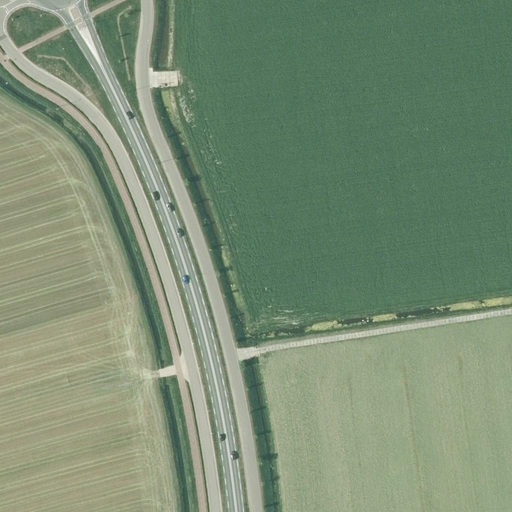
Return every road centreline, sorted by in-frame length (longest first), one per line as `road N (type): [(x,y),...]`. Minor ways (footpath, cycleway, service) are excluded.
road 1 (tertiary): [(0,35),(30,70),(94,116),(125,167),(185,343),(214,511)]
road 2 (unclassified): [(257,511),(216,294),(145,103),(146,0)]
road 3 (primary): [(236,511),(190,282),(108,80)]
